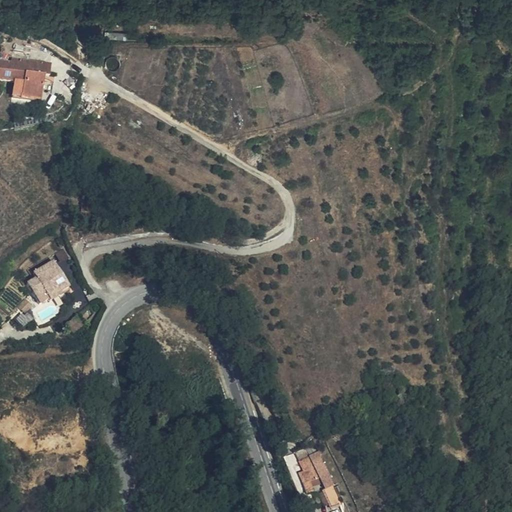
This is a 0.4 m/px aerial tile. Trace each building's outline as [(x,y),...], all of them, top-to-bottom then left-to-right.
[(24,51),(4,51),(4,67),(24,67),(24,51)] [(24,67),(4,67),(4,71),(0,70),(0,90),(18,91),(17,105),(37,106),(37,94),(33,94),(33,83),(44,83),(44,67),(24,67)] [(18,91),(9,91),(9,109),(36,110),(37,106),(17,105),(18,91)] [(439,237),(427,237),(427,252),(439,252),(439,237)] [(229,265),(219,261),(216,268),(225,273),(229,265)] [(63,304),(50,278),(29,287),(33,295),(24,300),(32,315),(42,310),(44,315),(45,317),(56,312),(55,309),(63,304)] [(42,310),(32,315),(34,319),(44,315),(42,310)] [(72,328),(63,336),(70,344),(79,337),(72,328)] [(398,408),(397,394),(387,394),(387,400),(388,408),(398,408)] [(327,505),(317,475),(296,482),(299,491),(294,493),(298,505),(307,502),(317,497),(321,507),(327,505)] [(307,502),(298,505),(301,511),(307,511),(310,511),(307,502)]
